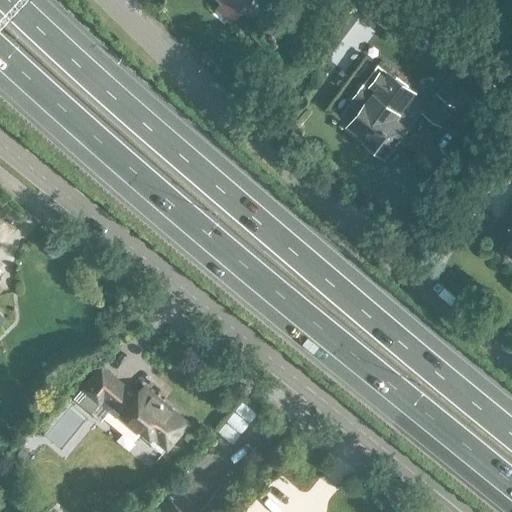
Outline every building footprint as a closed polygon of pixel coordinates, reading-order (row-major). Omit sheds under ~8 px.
[(221,0),(218,4),(233,18),(249,0),(221,0)] [(396,0),(381,0),(392,8),(397,1),(396,0)] [(488,119),(505,95),(458,61),(423,111),(457,135),(475,109),(488,119)] [(338,117),(382,149),(401,124),(391,117),(395,110),(395,111),(411,90),(388,73),(388,74),(377,65),(353,98),(352,98),(338,117)] [(511,222),(508,228),(508,232),(511,235),(503,247),(511,252),(510,254),(511,254),(511,258),(511,222)] [(137,394),(102,365),(75,398),(93,413),(97,407),(136,440),(145,429),(166,446),(187,421),(144,386),(137,394)] [(153,511),(183,511),(169,497),(153,511)]
